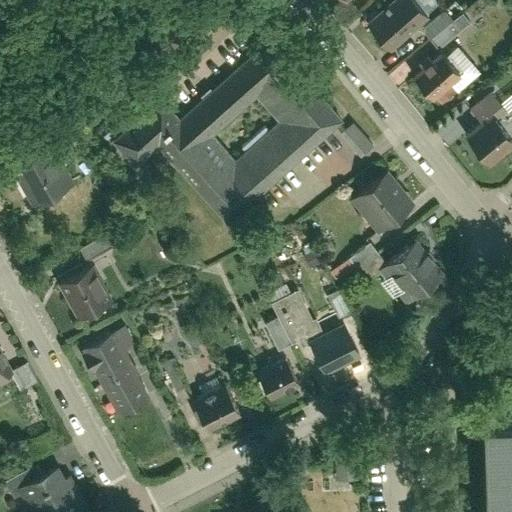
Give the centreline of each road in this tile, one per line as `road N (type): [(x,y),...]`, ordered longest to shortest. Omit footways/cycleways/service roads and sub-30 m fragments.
road 1 (residential): [(136,511),(419,370),(462,317),(496,233)]
road 2 (residential): [(290,0),(496,233)]
road 3 (residential): [(0,275),(132,511)]
